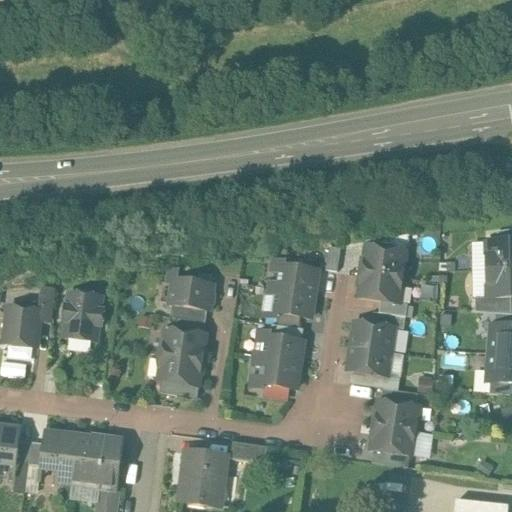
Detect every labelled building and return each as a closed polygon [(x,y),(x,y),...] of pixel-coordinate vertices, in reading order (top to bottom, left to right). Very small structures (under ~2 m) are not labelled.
[(511,243),(486,244),(487,273),(511,272),(511,243)] [(341,250),(329,248),(325,272),(337,274),(341,250)] [(407,254),(365,248),(361,274),(403,280),(407,254)] [(317,273),(279,267),(277,284),(276,291),(314,297),(317,273)] [(511,272),(487,273),(487,299),(487,301),(511,300),(511,272)] [(403,280),(361,274),(358,299),(380,303),(399,306),(399,305),(403,280)] [(214,287),(172,281),(168,307),(172,308),(207,313),(210,313),(214,287)] [(55,291),(42,289),(39,313),(41,313),(39,324),(51,326),(55,291)] [(314,297),(276,291),(275,298),(272,315),(310,320),(314,297)] [(101,299),(70,295),(68,308),(66,308),(64,323),(66,324),(64,340),(96,343),(98,327),(102,328),(104,312),(100,312),(101,299)] [(511,300),(487,301),(487,299),(475,300),(476,314),(495,316),(511,317),(511,300)] [(399,306),(380,303),(378,315),(405,319),(407,306),(399,305),(399,306)] [(207,313),(172,308),(170,320),(205,325),(207,313)] [(39,313),(8,309),(4,345),(36,349),(39,324),(41,313),(39,313)] [(378,315),(373,314),(371,326),(395,329),(403,330),(405,319),(378,315)] [(511,317),(495,316),(494,328),(511,329),(511,317)] [(205,325),(170,320),(168,331),(203,337),(205,325)] [(371,326),(358,324),(356,339),(352,338),(350,348),(391,354),(395,329),(371,326)] [(511,329),(494,328),(493,340),(490,340),(489,356),(511,357),(511,329)] [(168,331),(165,331),(161,357),(203,363),(207,337),(203,337),(168,331)] [(303,344),(265,338),(262,355),(261,362),(299,367),(303,344)] [(391,354),(350,348),(349,358),(353,359),(351,374),(388,379),(391,354)] [(107,356),(96,354),(92,386),(104,387),(107,356)] [(511,357),(489,356),(488,372),(491,373),(490,384),(511,385),(511,357)] [(203,363),(161,357),(157,382),(199,388),(203,363)] [(299,367),(261,362),(260,368),(258,385),(296,391),(299,367)] [(438,374),(425,374),(422,390),(436,391),(438,374)] [(511,385),(490,384),(489,396),(511,398),(511,385)] [(418,396),(383,391),(381,402),(416,408),(418,396)] [(381,402),(377,402),(373,427),(416,433),(420,408),(416,408),(381,402)] [(416,433),(373,427),(370,452),(373,453),(409,458),(413,458),(416,433)] [(21,431),(0,428),(0,475),(2,458),(17,460),(19,443),(21,431)] [(78,438),(45,434),(44,446),(41,463),(57,465),(54,484),(72,486),(78,438)] [(123,442),(91,438),(90,440),(78,438),(72,486),(85,488),(85,489),(117,493),(123,442)] [(19,443),(17,460),(17,465),(29,466),(32,444),(19,443)] [(44,446),(32,444),(29,466),(41,468),(41,463),(44,446)] [(265,449),(233,444),(230,461),(263,466),(265,449)] [(409,458),(373,453),(372,465),(407,470),(409,458)] [(227,459),(186,454),(179,504),(220,509),(227,459)] [(25,495),(25,493),(29,466),(17,465),(13,493),(25,495)] [(41,468),(29,466),(25,493),(37,495),(41,468)] [(420,511),(446,511),(448,499),(455,500),(457,479),(433,477),(432,489),(423,488),(420,511)] [(508,511),(508,508),(455,503),(454,511),(508,511)]
